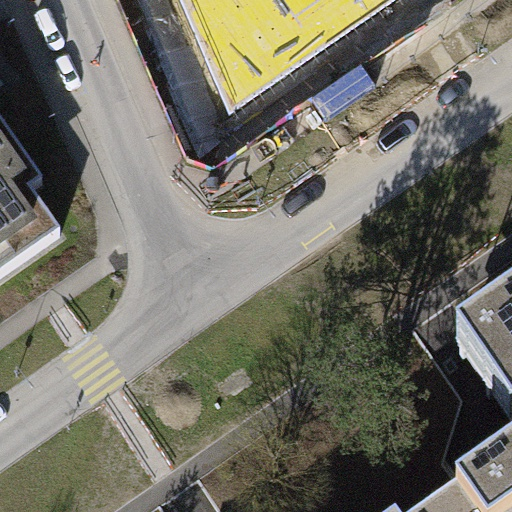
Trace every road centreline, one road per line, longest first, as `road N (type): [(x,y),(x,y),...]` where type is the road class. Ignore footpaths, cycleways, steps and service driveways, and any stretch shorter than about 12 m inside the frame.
road 1 (residential): [(182,300),(511,69)]
road 2 (residential): [(55,0),(182,300)]
road 3 (residential): [(0,435),(182,300)]
